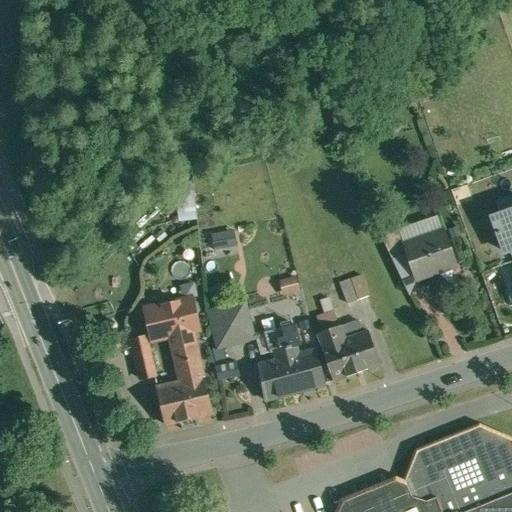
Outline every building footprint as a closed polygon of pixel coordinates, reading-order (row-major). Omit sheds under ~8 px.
[(192,184),(176,185),(179,221),(195,219),(192,184)] [(511,211),(492,219),(504,251),(511,247),(511,211)] [(399,226),(380,232),(392,258),(406,253),(403,244),(404,244),(399,226)] [(404,244),(403,244),(406,253),(416,279),(457,265),(445,230),(404,244)] [(233,231),(211,235),(214,250),(236,246),(233,231)] [(370,296),(362,275),(351,279),(359,300),(370,296)] [(350,279),(341,283),(348,304),(358,300),(350,279)] [(280,285),(282,295),(300,291),(297,280),(280,285)] [(192,299),(146,309),(154,340),(171,335),(174,347),(196,342),(193,330),(199,329),(196,315),(199,310),(197,303),(192,300),(192,299)] [(245,303),(210,313),(219,346),(220,347),(223,346),(254,338),(245,303)] [(334,310),(317,316),(320,326),(337,320),(334,310)] [(281,359),(260,365),(268,397),(325,382),(317,349),(295,355),(292,345),(299,344),(294,324),(266,331),(271,351),(279,349),(281,359)] [(369,330),(347,338),(342,324),(317,333),(333,380),(380,364),(369,330)] [(146,336),(133,339),(142,379),(155,376),(146,336)] [(196,342),(174,347),(182,382),(159,387),(167,424),(213,413),(196,342)] [(223,346),(220,347),(219,346),(215,347),(218,360),(227,358),(223,346)] [(482,429),(419,454),(406,485),(400,483),(394,485),(345,504),(342,511),(511,511),(511,443),(511,442),(482,429)]
